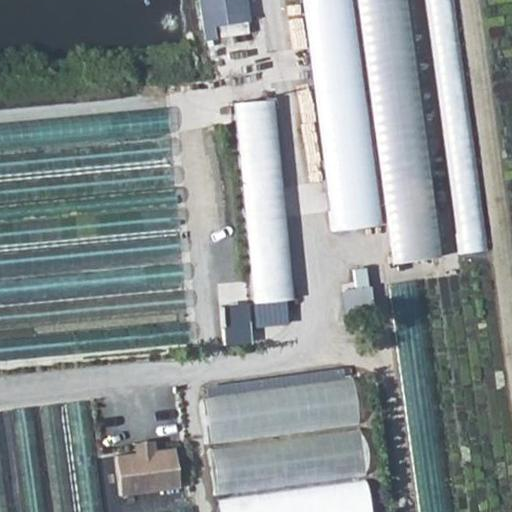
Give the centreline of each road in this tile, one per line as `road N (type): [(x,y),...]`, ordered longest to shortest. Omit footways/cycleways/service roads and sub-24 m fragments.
road 1 (track): [(0,396),(305,354),(326,332),(333,290),(290,0)]
road 2 (track): [(189,370),(206,511)]
